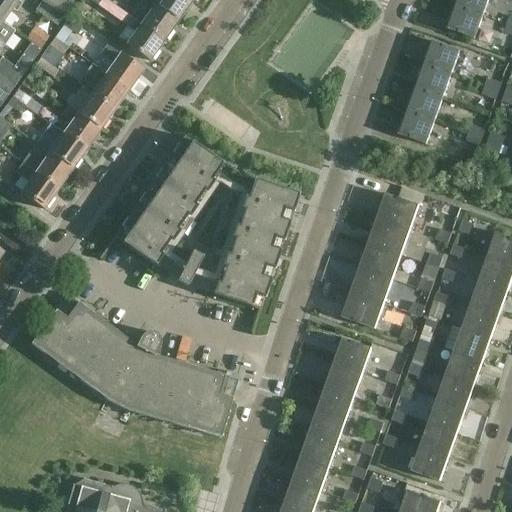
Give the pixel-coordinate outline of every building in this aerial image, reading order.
[(0,0),(0,21),(2,23),(18,0),(0,0)] [(64,15),(43,0),(36,11),(57,25),(64,15)] [(74,2),(70,0),(43,0),(64,15),(74,2)] [(148,14),(142,24),(165,40),(178,22),(155,5),(147,0),(142,0),(138,7),(148,14)] [(147,0),(155,5),(178,22),(192,2),(189,0),(147,0)] [(458,0),(457,5),(484,15),(488,0),(458,0)] [(484,15),(457,5),(449,29),(475,39),(484,15)] [(77,34),(82,27),(68,17),(63,25),(77,34)] [(126,27),(135,33),(127,44),(150,60),(165,40),(142,24),(140,25),(131,19),(126,27)] [(54,38),(49,45),(62,54),(67,47),(54,38)] [(433,41),(424,65),(452,75),(461,51),(433,41)] [(113,63),(106,74),(128,91),(143,71),(107,45),(100,54),(113,63)] [(23,73),(2,58),(0,60),(0,74),(15,85),(23,73)] [(40,58),(35,65),(52,77),(57,70),(40,58)] [(99,83),(92,94),(115,110),(128,91),(106,74),(93,65),(86,74),(99,83)] [(424,65),(416,88),(444,98),(452,75),(424,65)] [(15,85),(0,74),(0,90),(7,96),(15,85)] [(487,77),(484,86),(498,91),(501,82),(487,77)] [(26,78),(21,85),(34,94),(39,87),(26,78)] [(81,86),(67,106),(100,130),(115,110),(92,94),(81,86)] [(498,91),(484,86),(481,94),(495,99),(498,91)] [(416,88),(408,111),(436,121),(444,98),(416,88)] [(511,95),(504,93),(501,101),(511,104),(511,95)] [(12,97),(7,104),(20,113),(25,107),(12,97)] [(71,122),(63,133),(87,150),(100,130),(67,106),(61,115),(71,122)] [(436,121),(408,111),(399,135),(427,145),(436,121)] [(0,117),(0,143),(12,126),(0,117)] [(50,124),(36,143),(50,153),(78,174),(79,173),(73,169),(87,150),(63,133),(63,134),(50,124)] [(470,124),(467,133),(481,138),(484,129),(470,124)] [(504,136),(491,131),(488,139),(501,144),(504,136)] [(481,138),(467,133),(465,140),(478,145),(481,138)] [(210,181),(222,164),(183,137),(113,238),(154,267),(162,256),(159,255),(169,241),(171,242),(179,232),(176,230),(186,216),(188,218),(196,207),(193,205),(203,191),(206,193),(213,182),(210,181)] [(501,144),(488,139),(485,147),(498,152),(501,144)] [(36,143),(22,163),(35,173),(58,190),(66,178),(72,182),(78,174),(50,153),(36,143)] [(35,173),(22,163),(15,172),(29,182),(21,192),(44,209),(58,190),(35,173)] [(298,194),(252,180),(246,199),(243,198),(239,210),(242,211),(237,227),(234,226),(230,238),(233,239),(227,255),(225,255),(220,267),(223,268),(218,284),(215,283),(211,295),(259,311),(298,194)] [(387,196),(378,221),(410,233),(419,208),(387,196)] [(378,221),(369,245),(402,257),(410,233),(378,221)] [(471,236),(475,227),(462,222),(459,232),(471,236)] [(448,245),(452,234),(439,230),(435,241),(448,245)] [(511,240),(497,235),(488,260),(511,268),(511,240)] [(369,245),(361,269),(393,281),(402,257),(369,245)] [(451,255),(463,259),(466,250),(454,245),(451,255)] [(187,286),(200,260),(201,258),(191,252),(176,281),(187,286)] [(427,264),(439,268),(443,259),(431,254),(427,264)] [(511,268),(488,260),(480,283),(508,293),(511,281),(511,268)] [(361,269),(352,293),(385,305),(393,281),(361,269)] [(442,279),(454,283),(458,274),(446,269),(442,279)] [(418,289),(431,293),(434,284),(422,279),(418,289)] [(480,283),(471,307),(499,317),(508,293),(480,283)] [(434,302),(446,306),(450,296),(437,292),(434,302)] [(385,305),(352,293),(343,318),(376,330),(385,305)] [(141,336),(140,338),(135,346),(66,295),(30,344),(104,399),(109,403),(125,411),(131,413),(220,439),(237,380),(154,356),(158,348),(159,346),(159,344),(159,342),(159,340),(158,338),(157,336),(155,335),(154,334),(152,333),(150,332),(148,333),(146,333),(144,334),(142,335),(141,336)] [(410,313),(422,318),(425,308),(413,304),(410,313)] [(471,307),(463,330),(491,340),(499,317),(471,307)] [(425,327),(437,331),(441,322),(428,317),(425,327)] [(401,338),(413,342),(417,333),(404,328),(401,338)] [(463,330),(454,354),(483,364),(491,340),(463,330)] [(345,340),(336,365),(364,375),(373,350),(345,340)] [(417,350),(429,354),(433,345),(420,340),(417,350)] [(454,354),(446,377),(474,387),(483,364),(454,354)] [(409,373),(421,378),(424,368),(412,364),(409,373)] [(336,365),(328,388),(355,398),(364,375),(336,365)] [(385,382),(397,386),(401,376),(388,372),(385,382)] [(446,377),(438,401),(466,411),(474,387),(446,377)] [(328,388),(319,412),(347,422),(355,398),(328,388)] [(400,398),(412,402),(416,392),(403,388),(400,398)] [(377,405),(389,410),(392,400),(380,396),(377,405)] [(438,401),(429,424),(457,435),(466,411),(438,401)] [(319,412),(311,435),(338,445),(347,422),(319,412)] [(391,421),(404,426),(407,416),(395,412),(391,421)] [(368,429),(381,433),(384,424),(372,419),(368,429)] [(429,424),(421,448),(449,458),(457,435),(429,424)] [(311,435),(302,459),(330,469),(338,445),(311,435)] [(383,445),(395,449),(399,439),(387,435),(383,445)] [(360,452),(372,456),(376,447),(364,442),(360,452)] [(449,458),(421,448),(412,473),(440,483),(449,458)] [(302,459),(294,482),(322,492),(330,469),(302,459)] [(352,476),(364,480),(367,471),(355,466),(352,476)] [(367,488),(380,492),(383,483),(371,478),(367,488)] [(165,511),(166,511),(143,505),(142,505),(142,500),(140,495),(137,491),(132,488),(128,486),(122,485),(117,486),(113,487),(112,487),(83,479),(82,482),(75,486),(72,485),(64,511),(165,511)] [(294,482),(285,506),(302,511),(314,511),(322,492),(294,482)] [(343,499),(356,504),(359,494),(347,490),(343,499)] [(408,492),(400,511),(437,511),(441,504),(408,492)] [(358,511),(372,511),(374,507),(362,503),(358,511)]
